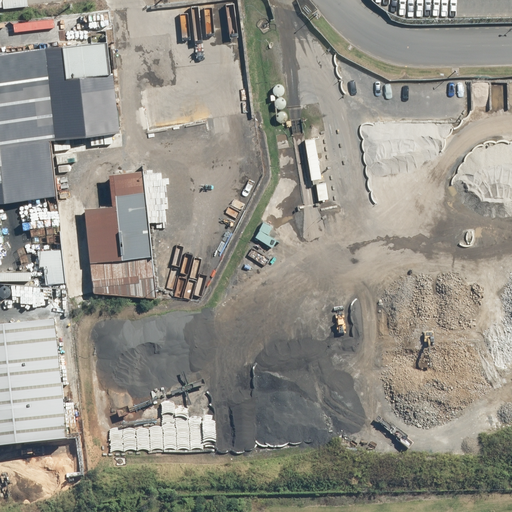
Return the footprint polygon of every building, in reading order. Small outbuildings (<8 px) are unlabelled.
[(129,38),(134,89),(175,85),(170,34),(129,38)] [(109,40),(0,51),(0,199),(56,194),(50,139),(119,131),(109,40)] [(508,82),(491,82),(491,95),(508,96),(508,82)] [(281,97),(281,95),(281,94),(282,94),(283,93),(284,92),(284,91),(284,90),(284,89),(284,88),(284,87),(283,87),(283,86),(282,85),(281,85),(280,84),(279,84),(278,84),(277,84),(276,85),(275,85),(275,86),(274,87),(273,88),(273,89),(273,90),(273,91),(274,92),(274,93),(275,93),(275,94),(276,95),(277,95),(278,95),(278,98),(277,99),(276,99),(276,100),(275,101),(275,102),(275,103),(275,104),(275,105),(276,106),(276,107),(277,108),(278,108),(278,109),(279,109),(280,111),(279,112),(278,112),(277,113),(277,114),(276,115),(276,116),(276,117),(276,118),(276,119),(277,120),(277,121),(278,122),(279,122),(280,122),(281,123),(282,123),(283,123),(284,122),(285,122),(285,121),(286,121),(287,120),(287,119),(287,118),(288,117),(288,116),(287,115),(287,114),(286,113),(285,112),(284,112),(284,111),(283,111),(282,109),(283,108),(284,108),(285,107),(285,106),(286,106),(286,105),(286,104),(286,103),(286,102),(286,101),(285,100),(285,99),(284,99),(283,98),(282,98),(282,97),(281,97)] [(315,137),(304,139),(311,181),(322,179),(315,137)] [(156,297),(143,169),(109,172),(112,205),(84,207),(93,291),(156,297)] [(61,230),(34,232),(39,283),(66,281),(61,230)] [(12,286),(0,285),(0,298),(11,299),(12,286)] [(27,288),(15,288),(15,300),(26,301),(27,288)] [(42,288),(29,288),(29,301),(41,302),(42,288)] [(0,449),(69,442),(56,322),(0,328),(0,449)] [(121,441),(121,452),(141,453),(142,443),(121,441)]
